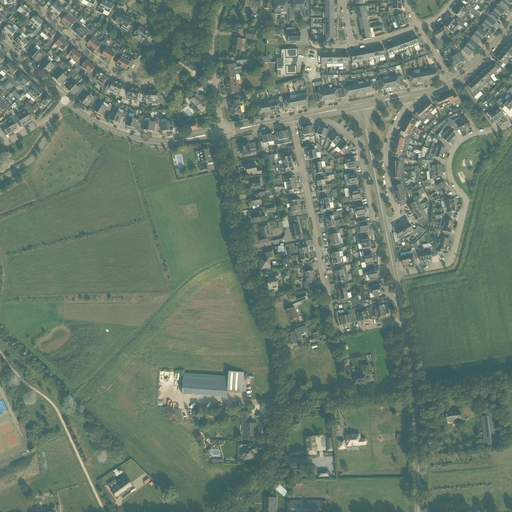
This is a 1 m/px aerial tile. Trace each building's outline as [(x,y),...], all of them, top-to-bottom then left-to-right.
[(16,2),(15,0),(6,0),(8,5),(9,4),(10,9),(7,11),(10,14),(13,11),(16,7),(13,5),(15,4),(14,3),(16,2)] [(53,13),(59,7),(61,3),(62,0),(59,0),(59,1),(58,0),(54,4),(50,0),(47,4),(51,8),(49,10),(53,13)] [(89,0),(88,2),(87,5),(92,8),(91,9),(94,10),(96,8),(98,2),(96,1),(96,0),(89,0)] [(102,0),(101,4),(98,2),(96,8),(94,10),(102,14),(104,10),(108,2),(107,2),(107,1),(105,0),(102,0)] [(260,9),(260,2),(260,3),(257,2),(256,4),(254,3),(254,0),(241,0),(241,7),(244,7),(243,11),(247,11),(247,13),(251,13),(251,8),(259,9),(260,9)] [(299,10),(299,0),(293,0),(293,9),(290,9),(290,17),(294,17),(294,10),(299,10)] [(306,0),(299,0),(299,10),(303,10),(303,13),(304,18),(309,18),(309,14),(309,10),(309,6),(306,6),(306,0)] [(477,5),(474,3),(470,0),(464,0),(464,1),(468,4),(466,6),(475,14),(478,16),(479,14),(476,12),(477,11),(474,9),(477,5)] [(505,11),(509,6),(502,0),(500,2),(499,2),(497,5),(505,11)] [(110,3),(108,2),(104,10),(110,13),(107,19),(109,20),(112,16),(112,15),(114,10),(112,9),(114,4),(110,2),(110,3)] [(290,17),(290,9),(287,9),(287,2),(280,2),(280,12),(281,15),(286,15),(287,21),(290,21),(290,17)] [(401,9),(401,4),(392,3),(392,4),(392,7),(390,6),(388,8),(388,12),(390,16),(397,13),(395,10),(396,9),(401,9)] [(18,5),(16,7),(13,11),(15,13),(17,11),(21,14),(27,8),(23,4),(20,7),(18,5)] [(65,13),(65,12),(71,6),(69,5),(64,8),(60,5),(59,7),(53,13),(57,17),(59,14),(61,16),(65,13)] [(475,14),(466,6),(464,8),(460,5),(457,9),(466,17),(470,13),(473,16),(475,14)] [(500,17),(505,11),(497,5),(494,8),(495,9),(493,11),(500,17)] [(69,12),(73,8),(71,6),(65,12),(65,13),(67,15),(61,21),(66,25),(71,18),(73,16),(69,12)] [(31,11),(27,8),(21,14),(27,20),(31,16),(29,14),(31,11)] [(466,17),(457,9),(454,13),(458,17),(456,19),(463,25),(465,23),(463,21),(466,17)] [(132,20),(125,16),(119,11),(113,20),(117,23),(118,22),(123,25),(121,29),(127,33),(132,27),(131,27),(129,25),(132,20)] [(496,23),(500,17),(493,11),(491,14),(490,13),(488,16),(496,23)] [(398,16),(397,13),(390,16),(392,23),(395,22),(396,23),(404,19),(402,14),(398,16)] [(33,18),(31,16),(27,20),(25,22),(29,25),(31,23),(33,25),(39,19),(35,15),(33,18)] [(81,16),(77,19),(73,16),(71,18),(66,25),(70,28),(74,24),(76,26),(80,22),(83,18),(81,16)] [(484,18),(482,21),(484,22),(491,28),(494,25),(496,23),(488,16),(485,19),(484,18)] [(463,25),(456,19),(455,21),(451,18),(447,22),(455,28),(457,30),(460,26),(461,27),(463,25)] [(43,22),(39,19),(33,25),(37,29),(32,34),(35,36),(43,27),(41,25),(43,22)] [(406,25),(404,19),(396,23),(398,28),(406,25)] [(6,34),(14,25),(8,20),(3,25),(6,27),(2,31),(6,34)] [(78,36),(85,28),(81,25),(82,24),(80,22),(76,26),(78,28),(74,32),(78,36)] [(451,32),(455,28),(447,22),(444,26),(443,28),(446,32),(448,30),(451,32)] [(487,34),(491,28),(484,22),(482,25),(481,24),(478,27),(487,34)] [(15,37),(21,30),(18,28),(14,25),(6,34),(10,38),(12,35),(15,37)] [(52,30),(48,26),(45,29),(43,27),(35,36),(37,38),(42,33),(46,36),(52,30)] [(140,26),(134,34),(135,35),(133,37),(139,41),(141,39),(146,43),(145,45),(144,45),(148,48),(153,40),(150,38),(152,35),(140,26)] [(89,37),(96,29),(94,27),(90,31),(86,27),(85,28),(84,30),(78,36),(82,40),(87,35),(89,37)] [(446,32),(443,28),(443,27),(438,30),(443,38),(448,35),(447,35),(451,32),(448,30),(446,32)] [(482,39),(487,34),(478,27),(476,30),(477,31),(475,33),(482,39)] [(295,28),(287,28),(287,42),(299,42),(300,42),(300,33),(295,33),(295,28)] [(91,47),(97,41),(93,37),(98,31),(96,29),(89,37),(91,39),(87,44),(91,47)] [(18,45),(24,39),(26,36),(23,33),(23,32),(21,30),(15,37),(17,39),(14,42),(18,45)] [(56,34),(52,30),(46,36),(48,38),(47,39),(49,41),(45,45),(48,48),(54,40),(52,38),(56,34)] [(247,30),(246,38),(255,39),(256,31),(247,30)] [(435,35),(433,37),(438,45),(441,43),(445,41),(443,38),(438,30),(434,33),(435,35)] [(454,36),(458,39),(462,34),(458,31),(454,36)] [(478,45),(482,39),(475,33),(473,36),(472,35),(469,38),(478,45)] [(419,39),(417,40),(416,37),(411,39),(414,46),(415,50),(419,49),(418,45),(422,44),(419,39)] [(54,40),(50,45),(53,47),(55,44),(59,48),(65,41),(61,38),(57,42),(54,40)] [(101,49),(105,43),(105,44),(108,39),(107,38),(101,44),(97,41),(91,47),(96,51),(99,47),(101,49)] [(242,40),(238,39),(234,38),(233,46),(233,48),(232,48),(232,53),(240,54),(242,40)] [(474,51),(478,45),(469,38),(470,39),(467,42),(468,43),(466,45),(474,51)] [(28,48),(33,41),(31,39),(28,42),(24,39),(18,45),(22,49),(25,46),(28,48)] [(32,58),(38,51),(34,48),(40,42),(36,39),(33,41),(28,48),(29,47),(32,50),(28,54),(32,58)] [(414,46),(411,39),(406,40),(409,48),(414,46)] [(409,48),(406,40),(401,42),(404,50),(409,48)] [(69,45),(65,41),(59,48),(63,52),(58,57),(60,59),(63,56),(68,51),(65,49),(69,45)] [(404,50),(401,42),(396,44),(399,52),(404,50)] [(111,51),(106,48),(108,45),(105,44),(105,43),(101,49),(104,51),(102,55),(106,58),(111,51)] [(399,52),(396,44),(391,46),(393,54),(399,52)] [(469,57),(474,51),(466,45),(464,48),(463,47),(461,50),(465,53),(469,57)] [(393,54),(391,46),(385,48),(388,56),(393,54)] [(511,50),(506,46),(503,50),(511,57),(511,56),(511,55),(511,54),(511,52),(511,50)] [(114,56),(117,58),(121,50),(118,49),(117,51),(112,48),(111,51),(106,58),(111,61),(114,56)] [(121,67),(127,56),(123,54),(125,50),(122,48),(121,50),(117,58),(119,59),(116,64),(121,67)] [(281,58),(277,58),(277,63),(291,62),(292,62),(292,58),(298,58),(298,49),(293,49),(292,48),(288,48),(288,49),(281,50),(281,58)] [(420,54),(417,55),(418,57),(425,54),(427,53),(424,48),(422,48),(423,52),(420,53),(420,54)] [(70,53),(68,51),(63,56),(66,58),(68,56),(72,59),(77,53),(73,49),(70,53)] [(511,57),(503,50),(500,54),(508,61),(511,57)] [(43,59),(47,54),(45,52),(42,55),(38,51),(32,58),(36,62),(41,57),(43,59)] [(465,60),(462,56),(459,51),(456,53),(456,55),(454,56),(458,64),(465,60)] [(82,56),(77,53),(72,59),(76,63),(74,65),(76,67),(80,63),(78,60),(82,56)] [(45,69),(51,63),(47,59),(50,56),(47,54),(43,59),(45,61),(41,66),(45,69)] [(498,60),(496,63),(501,66),(503,64),(505,66),(508,62),(508,61),(500,54),(496,59),(498,60)] [(127,56),(121,67),(126,70),(128,66),(131,68),(130,68),(131,68),(133,64),(136,60),(132,58),(132,59),(127,56)] [(458,64),(454,56),(451,58),(450,57),(447,59),(452,68),(458,64)] [(175,65),(179,69),(180,67),(183,70),(182,71),(192,78),(198,69),(190,63),(190,64),(181,57),(175,65)] [(85,71),(90,64),(86,60),(83,64),(80,63),(76,67),(79,70),(81,67),(85,71)] [(49,73),(53,68),(55,70),(59,66),(55,62),(53,64),(51,63),(45,69),(49,73)] [(291,62),(277,63),(277,71),(280,71),(280,76),(286,76),(286,75),(297,75),(297,66),(291,66),(291,62)] [(13,66),(10,64),(9,63),(6,66),(4,64),(0,68),(0,72),(2,71),(6,74),(13,66)] [(91,72),(95,68),(90,64),(85,71),(89,74),(87,76),(90,78),(94,74),(91,72)] [(236,65),(235,64),(224,66),(225,75),(230,74),(230,76),(235,75),(239,74),(238,67),(237,67),(236,65)] [(492,64),(487,68),(493,74),(500,68),(495,64),(493,66),(492,64)] [(14,74),(17,71),(16,70),(16,69),(13,66),(6,74),(4,76),(9,80),(11,82),(16,76),(14,74)] [(57,80),(63,74),(59,70),(61,68),(59,66),(55,70),(58,72),(53,77),(57,80)] [(493,74),(487,68),(483,71),(489,78),(491,76),(493,74)] [(98,82),(104,75),(99,71),(96,76),(94,74),(90,78),(92,80),(94,78),(98,82)] [(483,71),(479,75),(485,81),(487,79),(489,81),(491,80),(489,78),(483,71)] [(63,74),(57,80),(61,84),(66,79),(68,81),(74,74),(72,72),(67,77),(63,74)] [(70,92),(76,85),(78,83),(74,80),(78,75),(76,73),(74,74),(68,81),(70,83),(66,88),(70,92)] [(11,82),(10,83),(12,85),(16,88),(19,86),(26,78),(23,75),(22,74),(21,75),(18,78),(16,76),(12,80),(11,82)] [(228,94),(238,93),(235,75),(230,76),(230,74),(225,75),(228,94)] [(108,78),(104,75),(98,82),(96,84),(101,87),(101,89),(102,90),(101,92),(103,93),(108,85),(107,85),(105,83),(108,78)] [(487,83),(479,75),(475,79),(483,87),(487,83)] [(404,86),(403,81),(402,76),(398,77),(398,78),(396,78),(397,86),(399,86),(400,87),(404,86)] [(30,81),(29,80),(26,78),(19,86),(25,91),(29,87),(27,85),(30,81)] [(483,87),(475,79),(471,82),(479,91),(483,87)] [(114,92),(119,82),(114,80),(111,85),(109,83),(107,85),(108,85),(103,93),(105,95),(108,90),(113,93),(114,91),(114,92)] [(124,85),(119,82),(114,92),(119,94),(118,96),(122,97),(125,91),(121,90),(124,85)] [(379,91),(377,82),(371,83),(372,91),(374,91),(374,92),(379,91)] [(479,91),(471,82),(467,86),(469,88),(467,90),(473,98),(480,92),(479,91)] [(74,95),(78,90),(81,92),(85,87),(87,85),(84,83),(81,86),(80,86),(79,85),(78,86),(77,87),(76,85),(70,92),(74,95)] [(38,89),(35,86),(34,85),(31,89),(29,87),(25,91),(23,93),(25,95),(27,93),(31,97),(38,89)] [(360,94),(358,85),(352,87),(354,95),(354,96),(360,94)] [(83,103),(88,96),(84,93),(87,89),(85,87),(81,92),(83,94),(79,100),(83,103)] [(125,91),(122,97),(126,98),(126,99),(132,100),(135,88),(129,87),(128,92),(125,91)] [(135,88),(132,100),(137,102),(137,101),(142,102),(142,95),(139,95),(140,90),(135,88)] [(43,93),(42,92),(38,89),(31,97),(38,103),(41,98),(39,97),(43,93)] [(341,98),(339,89),(333,90),(335,99),(337,98),(338,99),(341,98)] [(152,100),(151,90),(146,90),(146,95),(142,95),(142,102),(146,102),(146,100),(152,100)] [(157,90),(151,90),(152,100),(152,104),(158,104),(158,103),(160,103),(160,102),(160,100),(160,95),(157,95),(157,90)] [(20,97),(14,91),(12,94),(18,100),(20,97)] [(322,101),(321,93),(319,93),(318,93),(314,93),(316,103),(320,102),(320,101),(322,101)] [(460,102),(456,94),(452,96),(451,93),(446,96),(450,104),(455,102),(456,104),(460,102)] [(196,94),(190,100),(202,112),(208,106),(196,94)] [(91,101),(94,103),(98,98),(95,96),(92,99),(88,96),(83,103),(87,106),(91,101)] [(450,104),(446,96),(441,98),(445,106),(448,105),(449,107),(451,106),(450,104)] [(52,104),(50,102),(51,100),(47,97),(44,100),(41,98),(38,103),(40,105),(41,104),(45,107),(46,107),(48,108),(52,104)] [(98,113),(102,106),(100,104),(101,102),(99,101),(101,98),(98,97),(98,98),(94,103),(97,105),(93,110),(98,113)] [(445,106),(441,98),(436,100),(437,103),(434,104),(437,109),(438,110),(445,106)] [(509,111),(511,108),(511,106),(506,101),(504,99),(501,103),(500,102),(498,104),(500,106),(502,109),(505,107),(509,111)] [(7,112),(10,108),(11,107),(5,100),(0,105),(0,111),(1,113),(4,109),(7,112)] [(232,102),(229,102),(231,115),(237,114),(237,115),(240,115),(240,114),(241,114),(239,100),(232,102)] [(428,102),(424,106),(430,113),(435,109),(435,110),(438,116),(440,115),(438,110),(437,109),(434,104),(435,106),(433,107),(428,102)] [(500,111),(502,109),(500,106),(498,104),(495,106),(496,107),(492,110),(492,109),(491,109),(499,119),(503,116),(500,111)] [(108,112),(110,108),(111,106),(109,105),(107,108),(102,106),(98,113),(102,116),(106,110),(108,112)] [(430,113),(424,106),(420,109),(428,118),(432,115),(430,113)] [(32,120),(31,119),(29,115),(31,114),(32,115),(30,111),(28,108),(26,107),(20,111),(21,113),(27,123),(32,120)] [(114,121),(117,113),(112,111),(113,109),(110,108),(108,112),(111,114),(109,119),(114,121)] [(470,127),(467,120),(469,119),(467,113),(464,108),(461,110),(464,115),(465,116),(463,117),(464,119),(461,121),(465,129),(470,127)] [(428,118),(420,109),(416,113),(420,117),(418,119),(420,121),(423,123),(428,118)] [(499,119),(491,109),(484,114),(488,119),(491,117),(495,124),(500,120),(499,119)] [(124,118),(126,112),(124,111),(122,115),(117,113),(114,121),(119,123),(121,117),(124,118)] [(131,127),(133,118),(128,117),(129,113),(126,112),(124,118),(127,119),(126,125),(131,127)] [(21,113),(14,117),(17,122),(19,121),(22,125),(23,126),(24,125),(27,123),(21,113)] [(14,124),(17,122),(14,117),(13,115),(10,117),(12,120),(7,123),(13,132),(18,129),(14,124)] [(138,122),(141,123),(142,117),(139,116),(138,120),(133,118),(131,127),(136,128),(138,122)] [(417,122),(418,123),(420,121),(418,119),(414,116),(412,119),(409,117),(406,122),(414,126),(417,122)] [(149,130),(150,122),(145,121),(145,117),(142,117),(141,123),(144,123),(143,130),(149,130)] [(158,121),(158,118),(155,118),(155,121),(155,122),(150,122),(149,130),(154,131),(155,124),(158,125),(158,121)] [(452,121),(449,122),(452,126),(454,124),(456,127),(457,126),(460,132),(465,129),(461,121),(460,118),(452,121)] [(179,128),(178,123),(178,119),(169,120),(169,122),(166,122),(167,131),(172,131),(172,126),(175,126),(175,128),(179,128)] [(414,126),(406,122),(404,126),(412,131),(414,133),(417,128),(416,128),(417,128),(414,126)] [(13,132),(7,123),(3,126),(2,124),(0,125),(0,127),(3,133),(3,132),(3,131),(5,130),(8,134),(8,135),(13,132)] [(447,124),(442,130),(445,133),(452,139),(455,135),(452,132),(449,129),(450,128),(447,124)] [(309,137),(307,125),(304,126),(304,127),(302,128),(303,131),(299,131),(301,141),(305,140),(304,138),(309,137)] [(321,136),(325,127),(322,126),(321,127),(319,126),(317,131),(316,134),(321,136)] [(412,131),(404,126),(401,131),(403,133),(402,135),(410,139),(414,133),(412,131)] [(321,136),(321,140),(325,140),(329,130),(327,129),(327,128),(325,127),(321,136)] [(283,140),(281,130),(279,131),(279,132),(277,133),(277,135),(275,136),(276,144),(277,144),(277,145),(284,144),(283,140)] [(284,130),(281,130),(283,140),(284,144),(291,142),(291,141),(293,141),(291,134),(288,135),(287,131),(285,131),(284,130)] [(276,144),(275,136),(273,136),(272,134),(270,134),(269,133),(267,133),(268,143),(274,142),(274,145),(276,144)] [(332,143),(338,135),(336,134),(335,135),(333,133),(330,137),(328,139),(332,143)] [(445,133),(441,137),(444,140),(448,144),(452,139),(445,133)] [(340,137),(338,135),(332,143),(336,146),(341,140),(339,138),(340,137)] [(396,137),(395,143),(404,145),(408,146),(410,139),(402,135),(400,135),(399,138),(396,137)] [(250,150),(257,149),(257,151),(261,151),(259,142),(255,143),(248,145),(248,142),(239,144),(240,148),(241,148),(242,155),(247,154),(250,154),(250,150)] [(341,151),(347,144),(345,142),(344,143),(343,142),(337,147),(341,151)] [(434,142),(431,150),(443,154),(445,149),(440,147),(436,146),(437,144),(434,142)] [(349,146),(347,144),(341,151),(344,155),(345,154),(345,155),(351,153),(349,151),(350,149),(348,147),(349,146)] [(317,158),(316,153),(318,153),(318,149),(315,150),(314,146),(311,147),(312,151),(305,152),(306,156),(307,157),(308,157),(309,160),(317,158)] [(406,151),(405,151),(394,148),(392,153),(396,154),(395,158),(402,159),(405,159),(406,151)] [(210,161),(210,159),(208,149),(207,150),(207,149),(203,150),(204,150),(200,151),(202,162),(199,163),(200,171),(207,170),(206,162),(210,161)] [(427,157),(426,160),(432,161),(432,158),(433,156),(442,159),(443,154),(431,150),(429,158),(427,157)] [(351,153),(345,155),(347,164),(356,162),(356,159),(354,160),(354,157),(351,157),(351,153)] [(279,155),(280,160),(280,161),(278,161),(279,165),(292,162),(291,156),(285,157),(285,154),(279,155)] [(400,162),(404,162),(405,159),(402,159),(395,158),(395,162),(392,162),(392,167),(400,167),(400,162)] [(323,159),(315,160),(310,161),(311,166),(312,169),(322,167),(321,162),(323,162),(323,159)] [(426,160),(426,163),(428,164),(429,172),(432,171),(441,170),(441,165),(434,166),(434,161),(432,161),(426,160)] [(279,165),(280,174),(288,172),(288,169),(293,168),(292,162),(279,165)] [(357,165),(356,162),(347,164),(348,172),(350,171),(354,171),(354,168),(356,167),(355,165),(357,165)] [(261,169),(256,170),(256,165),(254,165),(254,163),(244,165),(244,169),(246,169),(247,175),(252,174),(252,175),(256,174),(257,175),(262,174),(261,169)] [(323,173),(322,167),(312,169),(312,173),(313,173),(314,178),(319,177),(326,175),(325,172),(323,173)] [(442,176),(441,170),(432,171),(429,172),(430,180),(422,182),(423,185),(434,182),(433,179),(436,178),(436,177),(442,176)] [(356,176),(355,173),(355,171),(354,171),(350,171),(348,172),(349,175),(347,175),(349,180),(358,178),(357,175),(356,176)] [(404,178),(404,172),(392,173),(392,178),(395,178),(395,182),(404,180),(404,178)] [(258,182),(261,178),(260,175),(252,177),(253,181),(249,181),(247,184),(247,187),(250,189),(254,188),(256,190),(260,183),(258,182)] [(289,176),(284,177),(283,177),(284,183),(287,182),(287,185),(296,184),(295,178),(290,179),(289,176)] [(326,176),(319,178),(314,179),(315,183),(316,184),(317,184),(317,187),(325,185),(324,180),(327,180),(326,176)] [(358,181),(358,178),(349,180),(344,181),(345,186),(347,185),(348,188),(356,187),(355,184),(357,184),(357,181),(358,181)] [(395,192),(406,188),(405,184),(404,180),(395,182),(397,186),(394,187),(395,192)] [(435,184),(431,185),(435,193),(438,191),(446,186),(444,182),(438,185),(438,184),(435,184)] [(297,189),(296,184),(287,185),(288,189),(285,189),(286,195),(293,194),(292,190),(297,189)] [(330,190),(329,185),(325,185),(317,187),(318,190),(317,190),(316,191),(317,196),(330,193),(329,190),(330,190)] [(449,191),(446,186),(438,191),(441,196),(449,191)] [(357,190),(356,187),(348,188),(349,191),(348,192),(349,197),(361,194),(360,191),(359,192),(359,189),(357,190)] [(397,197),(408,193),(412,192),(411,190),(407,191),(406,188),(395,192),(397,197)] [(267,196),(266,190),(260,192),(252,193),(253,197),(250,197),(249,198),(250,200),(250,202),(250,203),(250,205),(251,205),(251,207),(261,205),(260,198),(267,196)] [(411,201),(410,198),(408,193),(397,197),(399,202),(402,201),(404,205),(409,202),(411,201)] [(322,196),(318,197),(318,201),(319,202),(320,202),(321,205),(329,203),(333,203),(332,197),(331,198),(330,194),(322,196)] [(362,197),(361,194),(349,197),(350,202),(353,201),(354,201),(354,202),(355,204),(359,203),(359,200),(361,200),(360,197),(362,197)] [(410,211),(420,205),(418,201),(421,199),(419,196),(411,201),(409,202),(411,204),(407,206),(410,211)] [(448,196),(440,199),(441,202),(442,202),(444,201),(445,207),(455,205),(457,205),(457,204),(456,204),(455,199),(453,200),(453,199),(448,200),(447,197),(448,196)] [(292,198),(287,199),(286,199),(287,204),(290,204),(291,207),(300,205),(298,200),(293,201),(292,198)] [(330,209),(329,203),(321,205),(322,208),(321,208),(320,209),(321,214),(333,211),(333,208),(330,209)] [(360,203),(359,203),(355,204),(355,205),(355,206),(352,207),(352,208),(350,209),(351,213),(353,212),(356,212),(366,210),(365,207),(364,207),(363,205),(361,205),(360,203)] [(301,211),(300,205),(291,207),(291,210),(289,211),(290,217),(296,215),(295,212),(301,211)] [(413,216),(423,210),(420,205),(410,211),(413,216)] [(442,214),(442,216),(445,217),(446,216),(450,216),(451,215),(450,212),(456,211),(455,205),(445,207),(443,208),(444,213),(442,214)] [(363,216),(365,215),(365,213),(366,213),(366,210),(356,212),(358,220),(364,218),(363,216)] [(428,219),(427,217),(423,210),(413,216),(416,221),(418,219),(421,223),(428,219)] [(263,213),(263,211),(256,212),(256,215),(252,216),(252,217),(252,218),(252,220),(253,221),(253,222),(257,221),(257,222),(266,220),(264,213),(263,213)] [(335,212),(328,214),(323,214),(324,219),(325,219),(326,219),(326,223),(335,221),(334,216),(336,215),(335,212)] [(453,222),(448,220),(449,218),(450,218),(450,216),(446,216),(445,217),(442,216),(440,224),(443,225),(452,228),(453,224),(452,224),(453,222)] [(369,226),(368,223),(367,223),(366,221),(364,221),(364,218),(355,220),(355,222),(358,221),(359,228),(369,226)] [(288,220),(279,222),(280,229),(289,227),(288,220)] [(301,235),(298,220),(290,222),(293,237),(301,235)] [(336,226),(335,221),(326,223),(327,226),(326,226),(326,227),(326,231),(339,229),(338,226),(336,226)] [(413,231),(410,224),(405,227),(410,237),(418,232),(418,231),(423,233),(426,231),(417,226),(415,230),(413,231)] [(451,231),(452,228),(443,225),(440,224),(438,233),(444,235),(445,232),(450,233),(451,231)] [(268,226),(264,227),(259,227),(261,237),(259,238),(261,244),(267,242),(268,242),(267,236),(270,235),(268,226)] [(369,228),(369,226),(359,228),(356,228),(358,236),(359,236),(366,235),(367,234),(366,232),(368,231),(368,229),(369,228)] [(410,237),(405,227),(400,229),(404,237),(406,239),(410,237)] [(406,239),(404,237),(400,229),(395,232),(397,235),(393,235),(395,244),(398,244),(398,241),(399,240),(401,242),(406,239)] [(339,230),(332,231),(327,232),(328,237),(329,237),(330,240),(338,239),(337,234),(340,233),(339,230)] [(444,238),(444,235),(438,233),(437,236),(440,237),(439,243),(448,245),(449,241),(448,241),(449,239),(444,238)] [(366,237),(366,235),(359,236),(358,236),(356,236),(358,244),(361,244),(371,242),(370,239),(369,239),(368,237),(366,237)] [(339,244),(338,239),(330,240),(331,244),(330,244),(329,245),(330,249),(342,247),(342,244),(339,244)] [(371,245),(371,242),(361,244),(362,249),(359,250),(359,252),(363,252),(369,251),(368,248),(370,247),(370,245),(371,245)] [(434,248),(433,247),(433,251),(436,254),(436,255),(437,255),(438,252),(442,253),(442,250),(446,251),(446,249),(447,249),(448,245),(439,243),(435,242),(434,246),(434,248)] [(302,245),(297,246),(296,246),(297,252),(299,252),(300,255),(309,253),(308,247),(302,248),(302,245)] [(436,255),(436,254),(433,251),(433,247),(432,247),(424,249),(424,252),(426,261),(430,260),(432,259),(431,257),(436,256),(436,255)] [(341,248),(333,250),(328,251),(329,255),(330,256),(331,256),(332,259),(340,257),(339,252),(341,252),(341,248)] [(270,267),(269,261),(274,260),(272,249),(264,251),(265,257),(260,258),(262,266),(261,266),(261,269),(270,267)] [(412,254),(406,255),(408,265),(412,264),(412,263),(414,263),(413,258),(416,257),(415,250),(411,251),(412,254)] [(426,261),(424,252),(418,253),(418,250),(415,250),(416,257),(419,257),(420,261),(422,261),(422,262),(426,261)] [(369,253),(369,251),(363,252),(364,257),(360,258),(361,261),(364,260),(374,258),(373,255),(372,255),(371,253),(369,253)] [(310,259),(309,253),(300,255),(301,258),(298,259),(299,264),(305,263),(305,260),(310,259)] [(344,265),(343,262),(342,257),(340,258),(340,257),(332,259),(332,262),(331,262),(331,263),(332,268),(344,265)] [(374,261),(374,258),(364,260),(361,261),(361,263),(365,262),(366,268),(372,266),(371,264),(373,263),(373,261),(374,261)] [(346,269),(345,270),(344,266),(337,268),(332,269),(333,273),(334,274),(335,274),(335,277),(347,275),(346,269)] [(373,266),(372,266),(366,268),(361,269),(363,276),(369,275),(378,274),(378,271),(376,271),(376,269),(374,269),(373,266)] [(308,272),(307,268),(301,270),(302,275),(305,275),(306,278),(315,276),(313,271),(308,272)] [(278,290),(276,280),(279,279),(278,274),(271,275),(272,278),(267,279),(269,290),(274,289),(274,291),(278,290)] [(379,276),(378,274),(369,275),(370,281),(367,281),(368,284),(370,283),(372,283),(376,282),(376,279),(378,279),(377,277),(379,276)] [(348,283),(347,280),(348,280),(347,275),(335,277),(336,280),(335,280),(334,281),(335,286),(340,285),(348,283)] [(316,282),(315,276),(306,278),(306,281),(304,282),(304,283),(303,283),(304,289),(305,289),(305,290),(312,289),(310,283),(316,282)] [(377,285),(376,282),(372,283),(370,283),(372,289),(369,290),(369,292),(381,290),(381,287),(379,287),(379,285),(377,285)] [(348,284),(340,286),(335,287),(336,291),(337,292),(338,292),(339,295),(347,293),(346,288),(348,288),(348,284)] [(382,292),(381,290),(369,292),(369,294),(372,293),(373,297),(370,298),(371,300),(379,298),(379,295),(381,295),(381,293),(382,292)] [(306,293),(295,297),(298,303),(308,299),(306,293)] [(348,298),(347,293),(339,295),(339,298),(338,299),(339,304),(351,301),(350,298),(348,298)] [(389,314),(387,305),(384,306),(384,305),(379,306),(379,309),(381,319),(384,318),(384,317),(386,316),(386,314),(389,314)] [(294,308),(290,309),(288,310),(288,309),(287,310),(286,311),(289,316),(288,317),(290,321),(298,318),(294,308)] [(368,318),(372,317),(370,309),(367,309),(366,308),(361,309),(364,322),(367,322),(366,320),(369,320),(368,318)] [(381,319),(379,309),(374,310),(374,308),(370,309),(372,317),(375,316),(376,318),(378,318),(378,319),(381,319)] [(364,322),(361,309),(356,310),(355,309),(352,310),(355,321),(358,320),(358,322),(361,321),(361,323),(364,322)] [(351,321),(355,321),(352,310),(344,311),(344,313),(347,326),(349,325),(349,324),(352,323),(351,321)] [(338,311),(335,311),(336,320),(340,319),(341,325),(344,325),(344,326),(347,326),(344,313),(339,314),(338,311)] [(298,340),(303,339),(301,335),(304,334),(304,332),(308,331),(306,326),(294,330),(295,331),(290,333),(291,336),(289,337),(292,343),(294,342),(294,343),(299,342),(298,340)] [(366,384),(366,381),(365,376),(369,375),(368,365),(363,365),(360,365),(361,374),(354,375),(355,385),(366,384)] [(244,372),(239,372),(228,371),(228,376),(183,373),(182,394),(227,397),(227,392),(242,393),(244,372)] [(446,413),(447,421),(460,420),(459,411),(446,413)] [(242,413),(242,428),(243,428),(247,428),(247,436),(251,436),(256,436),(256,431),(256,425),(256,424),(255,424),(245,423),(246,420),(249,420),(249,413),(244,413),(242,413)] [(480,417),(481,423),(484,444),(498,442),(494,415),(480,417)] [(356,447),(356,446),(356,444),(360,444),(360,445),(364,445),(365,445),(365,444),(366,444),(366,443),(366,442),(366,441),(366,440),(365,439),(364,439),(363,439),(360,439),(359,434),(346,435),(347,445),(351,444),(351,446),(352,447),(352,448),(353,448),(354,448),(355,448),(355,447),(356,447)] [(316,454),(315,446),(314,436),(306,437),(307,455),(316,454)] [(238,443),(238,460),(248,460),(248,458),(254,459),(254,452),(256,452),(256,447),(253,447),(253,443),(238,443)] [(131,461),(125,466),(133,477),(132,476),(135,473),(131,467),(134,465),(131,461)] [(133,486),(130,482),(126,476),(120,480),(122,482),(115,487),(111,490),(117,498),(133,486)] [(264,499),(264,501),(264,502),(264,509),(265,509),(264,511),(276,511),(276,509),(276,505),(273,505),(273,498),(265,498),(265,499),(264,499)] [(319,511),(320,504),(320,501),(290,501),(289,511),(319,511)]
